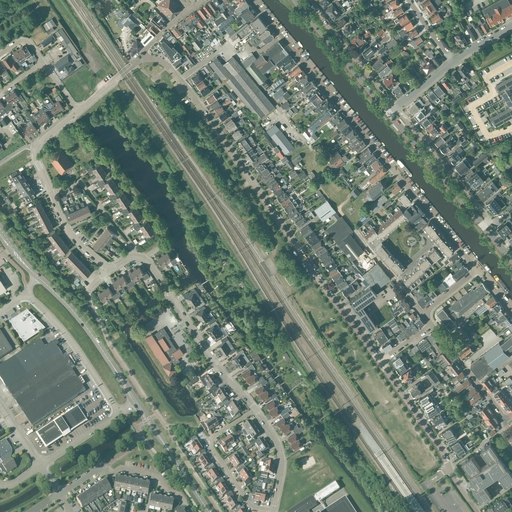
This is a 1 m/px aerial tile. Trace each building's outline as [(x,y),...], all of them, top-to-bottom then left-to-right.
[(162,0),(157,5),(170,20),(180,12),(183,9),(175,0),(162,0)] [(211,0),(207,3),(215,14),(216,13),(215,11),(217,10),(211,0)] [(221,0),(211,0),(216,6),(218,4),(220,8),(222,9),(224,8),(222,5),(223,5),(223,4),(224,3),(222,1),(221,0)] [(232,11),(245,0),(230,0),(232,1),(231,2),(230,2),(227,5),(230,9),(232,11)] [(235,20),(241,15),(239,13),(244,9),(243,8),(249,4),(245,0),(232,11),(230,9),(227,12),(230,16),(232,17),(235,20)] [(397,1),(396,0),(391,0),(384,5),(386,8),(390,5),(392,8),(399,4),(399,3),(399,2),(398,1),(397,1)] [(427,0),(422,4),(423,4),(422,5),(423,7),(425,7),(426,9),(439,0),(434,0),(433,0),(427,0)] [(439,0),(426,9),(427,11),(427,12),(428,14),(429,14),(437,10),(434,7),(442,2),(440,0),(439,0)] [(502,20),(505,19),(505,18),(511,13),(511,5),(511,4),(511,5),(507,0),(497,0),(482,9),(487,18),(486,18),(491,26),(502,20)] [(326,9),(326,10),(326,11),(328,13),(330,14),(342,5),(340,3),(335,7),(332,4),(326,9)] [(333,19),(334,19),(346,10),(343,6),(344,5),(345,4),(344,3),(342,5),(338,8),(330,14),(332,16),(331,17),(333,19)] [(213,13),(206,4),(202,6),(209,15),(217,25),(220,23),(225,20),(219,12),(216,13),(219,17),(216,18),(217,19),(214,21),(213,19),(214,18),(211,14),(213,13)] [(247,22),(257,14),(249,4),(243,8),(244,9),(239,13),(241,15),(247,22)] [(209,15),(202,6),(197,10),(207,24),(211,21),(217,29),(216,30),(218,33),(221,31),(219,28),(217,25),(209,15)] [(388,12),(385,15),(386,16),(387,17),(390,15),(391,16),(395,13),(397,17),(405,12),(404,11),(404,10),(403,9),(402,9),(401,7),(394,11),(392,9),(388,12)] [(434,23),(441,18),(439,15),(445,11),(443,7),(437,10),(438,12),(430,17),(434,23)] [(339,27),(340,27),(347,22),(345,18),(348,15),(347,15),(352,11),(350,8),(347,10),(345,12),(346,14),(336,22),(338,24),(338,25),(339,27)] [(224,18),(229,15),(225,10),(220,13),(224,18)] [(194,12),(188,16),(192,20),(191,22),(193,26),(194,25),(193,24),(195,23),(197,25),(198,25),(201,29),(203,27),(202,26),(204,24),(200,19),(194,12)] [(132,29),(139,23),(131,14),(127,19),(131,22),(128,25),(132,29)] [(157,21),(162,27),(167,22),(159,14),(157,16),(159,19),(157,21)] [(407,16),(406,14),(398,19),(397,18),(394,20),(396,23),(399,21),(402,25),(410,20),(409,19),(409,18),(408,17),(407,16)] [(456,23),(460,20),(457,14),(452,17),(456,23)] [(193,30),(191,27),(193,26),(191,22),(192,20),(188,16),(184,19),(188,24),(188,26),(190,29),(189,29),(191,31),(191,30),(192,31),(193,30)] [(219,28),(221,31),(235,20),(232,17),(230,16),(225,20),(220,23),(221,26),(219,28)] [(252,29),(256,34),(266,26),(258,16),(248,24),(247,22),(235,31),(235,32),(230,36),(229,37),(232,41),(239,36),(240,38),(252,29)] [(484,32),(489,29),(487,26),(485,22),(482,23),(478,17),(477,17),(479,20),(477,21),(479,24),(480,25),(484,32)] [(159,30),(162,27),(153,18),(150,21),(159,30)] [(52,19),(42,25),(45,31),(46,30),(52,26),(54,28),(57,26),(52,19)] [(181,22),(187,30),(189,32),(191,31),(189,29),(190,29),(188,26),(188,24),(184,19),(181,22)] [(399,33),(394,36),(396,39),(401,35),(405,33),(408,31),(407,30),(414,26),(412,24),(413,23),(412,22),(411,22),(410,21),(404,25),(406,28),(406,29),(404,30),(403,30),(399,32),(399,33)] [(479,36),(484,33),(479,24),(475,26),(473,21),(470,23),(473,28),(474,27),(479,36)] [(176,25),(182,32),(183,32),(186,37),(188,36),(185,32),(187,30),(181,22),(176,25)] [(345,34),(346,34),(347,36),(357,28),(354,24),(352,22),(348,25),(344,28),(345,28),(342,30),(344,32),(345,34)] [(154,35),(158,31),(151,23),(147,27),(154,35)] [(171,29),(178,39),(181,37),(179,35),(182,32),(176,25),(171,29)] [(46,30),(45,31),(48,34),(55,30),(54,28),(52,26),(46,30)] [(473,39),(478,36),(472,26),(468,28),(470,31),(469,32),(473,39)] [(138,37),(145,44),(154,36),(147,29),(145,27),(143,29),(144,31),(143,32),(142,32),(141,33),(141,34),(138,37)] [(254,43),(257,41),(261,38),(262,39),(271,32),(267,27),(258,34),(258,33),(253,36),(251,38),(247,42),(251,46),(254,43)] [(416,30),(415,28),(407,33),(407,32),(402,36),(404,39),(408,36),(410,39),(419,33),(418,33),(418,32),(417,30),(416,30)] [(61,29),(58,31),(67,45),(70,42),(61,29)] [(354,43),(358,47),(361,45),(364,43),(366,44),(368,42),(365,39),(372,34),(369,30),(361,37),(358,33),(351,39),(351,40),(351,41),(352,43),(354,43)] [(58,31),(55,33),(65,46),(67,45),(58,31)] [(175,37),(169,31),(164,35),(170,41),(173,43),(177,40),(174,37),(175,37)] [(192,42),(198,49),(203,45),(202,43),(199,40),(201,38),(200,36),(202,34),(199,31),(195,34),(197,38),(192,42)] [(462,46),(467,42),(464,38),(466,37),(462,31),(454,36),(460,47),(462,46)] [(275,37),(271,32),(262,39),(261,38),(257,41),(254,43),(256,45),(263,39),(266,43),(275,37)] [(53,42),(55,40),(52,36),(41,43),(44,48),(50,44),(51,46),(54,43),(53,42)] [(137,52),(144,45),(136,36),(133,38),(135,39),(132,42),(133,43),(131,46),(132,47),(131,49),(130,48),(127,51),(132,56),(136,52),(137,52)] [(422,38),(420,36),(414,40),(413,40),(410,42),(412,45),(413,44),(415,47),(416,47),(417,47),(417,46),(424,41),(423,40),(424,39),(422,38)] [(171,44),(163,37),(159,42),(159,44),(172,62),(181,55),(177,50),(171,44)] [(381,54),(397,41),(394,38),(384,46),(383,44),(377,49),(381,54)] [(362,52),(364,55),(364,56),(365,58),(366,58),(367,58),(370,55),(371,56),(376,52),(372,48),(379,42),(376,39),(369,44),(370,45),(362,52)] [(252,53),(241,62),(260,84),(260,83),(263,80),(265,79),(267,78),(263,73),(269,68),(288,53),(278,41),(256,59),(252,53)] [(70,42),(67,45),(74,54),(76,58),(79,56),(76,52),(77,52),(70,42)] [(182,50),(184,52),(186,51),(186,52),(187,51),(191,57),(194,54),(185,43),(182,46),(184,49),(182,50)] [(60,44),(47,52),(49,56),(62,48),(60,44)] [(67,45),(65,46),(71,56),(74,54),(67,45)] [(18,50),(26,61),(25,60),(29,57),(30,58),(33,56),(32,55),(30,52),(29,51),(27,53),(23,47),(18,50)] [(53,62),(66,54),(64,49),(50,58),(53,62)] [(17,59),(15,61),(18,66),(26,61),(18,50),(13,53),(17,59)] [(429,56),(437,66),(442,61),(438,58),(438,57),(437,55),(436,55),(434,56),(432,54),(433,53),(431,50),(426,54),(428,57),(429,56)] [(177,59),(172,63),(175,67),(184,61),(182,59),(185,56),(190,63),(188,65),(190,68),(196,64),(190,57),(191,57),(187,51),(186,52),(177,58),(177,59)] [(288,53),(269,68),(271,71),(273,69),(276,66),(277,65),(279,67),(292,58),(289,53),(288,53)] [(375,69),(376,69),(385,62),(382,58),(385,56),(383,54),(380,56),(381,57),(371,64),(373,66),(373,67),(374,69),(375,69)] [(67,56),(53,65),(59,73),(64,70),(68,76),(75,71),(72,67),(69,68),(67,66),(72,63),(67,56)] [(19,67),(18,66),(15,61),(13,63),(8,57),(3,60),(8,68),(11,66),(14,71),(19,67)] [(230,73),(216,57),(209,63),(223,80),(224,79),(258,119),(274,106),(265,95),(242,68),(233,75),(231,72),(230,73)] [(296,63),(293,58),(281,67),(285,72),(296,63)] [(387,64),(377,71),(379,73),(379,75),(380,76),(381,76),(382,76),(391,69),(388,65),(392,61),(391,59),(389,61),(386,63),(387,64)] [(423,61),(431,70),(435,67),(430,60),(427,62),(425,59),(423,61)] [(421,67),(426,74),(431,70),(423,61),(421,62),(423,65),(421,67)] [(212,69),(208,64),(203,67),(207,73),(212,69)] [(293,73),(295,76),(302,70),(298,65),(288,73),(290,76),(293,73)] [(463,76),(462,76),(465,79),(467,81),(469,79),(465,75),(469,72),(468,71),(469,71),(467,68),(466,69),(463,65),(462,65),(461,65),(459,67),(460,67),(457,69),(463,76)] [(4,76),(8,73),(5,68),(2,70),(0,66),(0,73),(1,72),(4,76)] [(398,68),(383,80),(389,87),(397,81),(394,77),(397,75),(396,75),(400,71),(403,69),(400,67),(398,69),(398,68)] [(205,72),(203,70),(192,78),(193,80),(193,82),(194,84),(196,83),(196,84),(203,79),(201,75),(205,72)] [(295,76),(294,77),(296,79),(294,81),(296,83),(306,74),(302,70),(295,76)] [(458,74),(455,70),(449,74),(455,82),(459,79),(462,82),(465,79),(462,76),(462,77),(459,73),(458,74)] [(269,83),(275,78),(272,75),(266,79),(269,83)] [(299,89),(311,80),(307,75),(303,78),(303,77),(295,84),(299,89)] [(491,117),(489,118),(492,123),(494,122),(496,126),(511,116),(511,94),(509,89),(511,86),(511,76),(506,80),(506,79),(502,81),(502,82),(499,84),(496,86),(500,94),(501,93),(509,107),(505,109),(506,110),(502,112),(501,112),(497,114),(498,114),(494,117),(493,116),(491,117)] [(198,89),(200,89),(200,90),(206,85),(204,82),(204,81),(205,82),(208,80),(207,77),(196,85),(198,87),(197,88),(198,89)] [(282,77),(271,86),(275,91),(286,82),(282,77)] [(442,81),(441,82),(446,89),(449,87),(452,90),(455,88),(452,84),(450,81),(449,82),(446,78),(444,80),(443,80),(442,81)] [(263,80),(260,83),(265,90),(271,86),(265,79),(263,80)] [(316,86),(311,81),(296,94),(297,95),(302,91),(304,93),(305,92),(306,93),(316,86)] [(400,82),(392,89),(395,92),(396,93),(395,94),(397,97),(404,91),(407,90),(404,86),(403,86),(400,82)] [(204,95),(210,91),(208,87),(209,88),(212,85),(211,83),(201,90),(202,92),(202,93),(202,95),(204,95)] [(435,87),(433,89),(442,99),(444,97),(443,95),(445,93),(438,85),(437,85),(435,86),(435,87)] [(273,94),(277,99),(278,98),(286,92),(282,87),(273,94)] [(311,99),(311,100),(318,95),(319,94),(322,92),(320,91),(317,88),(308,95),(311,99)] [(9,93),(14,100),(17,98),(19,101),(21,100),(22,102),(25,100),(21,95),(19,97),(14,90),(9,93)] [(208,102),(209,103),(210,103),(217,98),(214,95),(215,94),(215,95),(219,93),(217,90),(206,98),(208,100),(207,101),(208,102)] [(229,93),(235,99),(238,96),(233,90),(229,93)] [(429,92),(427,94),(435,104),(438,102),(436,100),(439,98),(432,90),(431,90),(430,90),(428,91),(429,92)] [(286,92),(278,98),(280,101),(284,98),(286,99),(290,96),(287,91),(286,92)] [(213,108),(214,108),(214,109),(221,104),(218,101),(219,100),(219,101),(223,98),(223,99),(226,96),(227,98),(230,96),(227,92),(221,96),(211,104),(212,106),(212,107),(213,108)] [(316,105),(326,98),(322,94),(323,93),(322,92),(319,94),(318,95),(311,100),(313,102),(314,102),(316,105)] [(13,108),(11,106),(16,103),(14,100),(9,93),(5,96),(7,100),(5,102),(11,110),(13,108)] [(54,104),(59,111),(64,108),(60,102),(62,100),(58,95),(56,97),(59,101),(54,104)] [(215,110),(216,112),(216,113),(217,114),(218,114),(218,115),(225,110),(223,107),(233,100),(231,97),(215,110)] [(424,104),(420,98),(408,108),(408,109),(408,110),(409,111),(410,111),(412,113),(424,104)] [(2,103),(0,99),(0,109),(0,110),(3,114),(6,112),(7,113),(11,110),(5,102),(2,103)] [(324,113),(332,105),(329,102),(327,100),(322,105),(321,104),(314,110),(316,112),(318,111),(321,115),(324,113)] [(47,103),(44,105),(48,110),(50,108),(54,114),(59,111),(54,104),(52,101),(48,103),(47,103)] [(287,101),(281,106),(284,109),(285,108),(287,111),(291,107),(289,105),(290,104),(287,101)] [(43,108),(38,111),(41,115),(46,122),(50,119),(46,112),(48,110),(44,105),(42,106),(43,108)] [(333,106),(324,113),(321,115),(311,123),(312,124),(309,128),(313,132),(317,128),(337,111),(333,106)] [(222,120),(223,121),(229,116),(227,113),(227,112),(228,111),(228,112),(232,109),(230,107),(219,116),(220,118),(220,119),(221,120),(222,120)] [(309,112),(312,110),(310,107),(304,113),(306,115),(309,112)] [(424,107),(414,115),(415,117),(415,118),(416,120),(418,120),(426,113),(424,110),(426,109),(424,107)] [(41,125),(46,122),(41,115),(38,111),(31,116),(35,121),(37,119),(41,125)] [(427,117),(419,122),(421,124),(421,125),(422,127),(423,127),(424,127),(435,118),(429,111),(425,115),(427,117)] [(232,116),(224,122),(227,127),(234,122),(232,119),(238,114),(236,112),(231,115),(232,116)] [(343,118),(338,112),(329,120),(334,126),(343,118)] [(32,123),(35,121),(31,116),(29,117),(30,120),(30,121),(26,123),(28,126),(32,133),(37,130),(32,123)] [(240,125),(241,124),(245,122),(242,118),(235,123),(234,122),(227,127),(230,132),(238,125),(238,126),(240,125)] [(348,124),(344,119),(336,125),(339,128),(337,130),(336,130),(331,134),(334,136),(339,132),(338,132),(348,124)] [(455,125),(459,130),(463,127),(459,121),(455,125)] [(441,128),(443,132),(451,126),(449,123),(444,127),(443,125),(437,129),(435,127),(437,125),(434,122),(433,124),(432,123),(425,129),(426,130),(425,131),(427,133),(428,133),(432,137),(439,132),(438,130),(441,128)] [(231,133),(236,140),(237,139),(239,141),(245,136),(246,137),(248,135),(243,128),(241,130),(239,129),(243,126),(241,124),(240,125),(231,133)] [(285,153),(293,147),(275,124),(267,131),(271,136),(271,135),(285,153)] [(339,133),(339,132),(334,136),(336,139),(340,135),(342,137),(352,128),(348,124),(341,130),(339,133)] [(28,136),(32,133),(28,126),(23,129),(20,125),(18,126),(21,132),(24,130),(28,136)] [(357,134),(353,129),(340,139),(342,141),(346,138),(348,141),(357,134)] [(441,136),(434,141),(438,146),(445,140),(443,138),(449,133),(447,130),(441,135),(441,136)] [(245,138),(238,143),(241,147),(253,139),(251,135),(247,138),(248,139),(246,140),(245,138)] [(362,140),(357,135),(350,141),(354,146),(362,140)] [(311,136),(307,139),(310,144),(315,140),(311,136)] [(442,148),(441,148),(441,150),(443,152),(444,152),(447,149),(447,150),(449,150),(450,149),(450,147),(454,144),(453,142),(455,140),(452,137),(441,146),(442,148)] [(253,139),(241,147),(244,151),(251,147),(249,144),(250,143),(250,144),(253,142),(254,141),(253,139)] [(463,147),(469,142),(466,139),(460,144),(463,147)] [(272,148),(276,145),(272,140),(268,143),(272,148)] [(358,152),(367,146),(362,140),(351,149),(353,151),(356,149),(358,152)] [(287,153),(289,156),(300,147),(298,144),(287,153)] [(388,144),(383,148),(399,167),(404,163),(388,144)] [(245,153),(248,157),(261,148),(259,146),(255,149),(255,150),(254,150),(253,148),(252,148),(245,153)] [(371,151),(368,147),(359,154),(359,155),(357,156),(359,159),(355,162),(357,165),(372,153),(371,151)] [(454,163),(454,164),(462,157),(460,154),(462,152),(461,150),(462,150),(460,147),(448,156),(452,160),(451,162),(452,163),(454,163)] [(258,156),(258,155),(257,154),(257,153),(259,154),(263,151),(261,148),(248,157),(251,161),(256,158),(258,157),(258,156)] [(61,149),(49,158),(61,175),(62,174),(63,175),(64,174),(63,174),(70,168),(70,167),(73,165),(61,149)] [(332,164),(341,156),(337,151),(328,158),(332,164)] [(257,159),(252,162),(255,167),(263,161),(261,159),(266,155),(264,152),(258,157),(256,158),(257,159)] [(376,159),(375,158),(376,157),(373,153),(365,160),(367,163),(364,165),(363,164),(359,168),(362,171),(376,159)] [(485,158),(487,156),(485,153),(473,163),(475,166),(485,158)] [(295,164),(302,158),(299,154),(292,160),(295,164)] [(259,172),(264,168),(266,166),(265,164),(270,160),(268,157),(263,161),(263,162),(256,167),(259,172)] [(345,163),(341,158),(332,164),(333,164),(330,166),(338,177),(343,173),(338,167),(342,163),(343,165),(345,163)] [(371,173),(382,165),(378,159),(365,169),(368,172),(368,171),(371,173)] [(463,160),(455,166),(461,173),(463,171),(464,172),(471,166),(467,162),(466,163),(464,161),(463,161),(463,160)] [(262,177),(270,171),(268,169),(274,165),(272,162),(266,166),(264,168),(264,169),(259,172),(262,177)] [(89,174),(94,171),(96,174),(103,169),(105,168),(104,167),(103,166),(102,167),(100,164),(93,168),(91,166),(86,169),(89,174)] [(387,170),(383,165),(379,168),(376,170),(378,171),(368,179),(372,183),(387,170)] [(271,172),(263,177),(266,182),(274,176),(272,174),(278,170),(276,167),(270,171),(271,172)] [(467,177),(465,179),(469,184),(487,170),(485,168),(480,172),(479,171),(477,173),(475,171),(473,172),(472,170),(465,175),(467,177)] [(105,172),(103,169),(96,174),(91,177),(93,179),(97,176),(99,179),(96,181),(99,185),(104,181),(101,178),(107,174),(106,174),(108,173),(107,172),(106,171),(105,172)] [(292,178),(298,174),(294,170),(289,174),(292,178)] [(487,170),(469,184),(474,189),(484,181),(482,179),(484,177),(483,176),(488,172),(487,170)] [(14,180),(11,183),(12,185),(24,177),(20,171),(17,173),(16,171),(10,174),(12,177),(14,180)] [(300,180),(306,175),(303,171),(297,175),(300,180)] [(274,177),(266,183),(270,187),(278,181),(277,179),(282,176),(280,172),(274,176),(274,177)] [(24,177),(12,185),(14,187),(17,184),(20,189),(28,183),(24,177)] [(106,185),(107,188),(108,188),(115,183),(117,182),(116,181),(115,182),(115,180),(113,181),(111,178),(105,183),(104,181),(99,185),(101,188),(106,185)] [(372,199),(374,198),(386,187),(380,180),(368,191),(366,194),(362,198),(365,202),(369,198),(372,199)] [(503,189),(510,183),(507,180),(500,186),(503,189)] [(477,193),(483,201),(498,189),(492,181),(488,184),(488,185),(477,193)] [(278,182),(270,188),(273,192),(281,186),(278,182)] [(23,193),(19,195),(21,197),(32,189),(28,183),(20,189),(23,193)] [(111,199),(116,196),(113,192),(118,188),(120,187),(119,186),(118,185),(117,186),(115,183),(108,188),(107,188),(103,191),(105,193),(109,190),(111,193),(108,195),(111,199)] [(397,183),(390,188),(393,191),(389,194),(391,196),(401,188),(399,185),(399,184),(398,183),(397,183)] [(281,187),(274,193),(277,197),(285,192),(283,189),(285,188),(287,186),(285,184),(281,187)] [(350,192),(355,198),(360,193),(356,187),(350,192)] [(32,189),(21,197),(22,199),(25,197),(28,200),(36,195),(32,189)] [(396,202),(398,204),(400,203),(409,196),(405,191),(398,197),(400,199),(396,202)] [(117,200),(119,203),(127,198),(128,197),(128,195),(127,196),(126,195),(125,195),(123,192),(117,197),(116,196),(111,199),(113,203),(117,200)] [(285,192),(277,198),(280,202),(288,197),(285,192)] [(387,198),(384,194),(374,201),(369,206),(374,212),(383,205),(381,204),(387,198)] [(496,195),(486,203),(489,208),(497,202),(496,201),(498,200),(499,199),(497,197),(496,195)] [(400,203),(398,204),(400,206),(403,203),(405,205),(412,200),(409,196),(400,203)] [(281,203),(284,207),(292,202),(289,197),(281,203)] [(116,207),(121,205),(123,208),(120,209),(123,213),(127,210),(125,206),(130,203),(132,202),(131,200),(131,201),(130,200),(129,200),(127,198),(119,203),(115,205),(116,207)] [(497,202),(489,208),(493,213),(503,205),(505,204),(501,199),(498,201),(497,202)] [(292,202),(284,208),(287,212),(292,209),(295,207),(298,205),(295,200),(292,203),(292,202)] [(336,212),(327,201),(327,200),(314,209),(323,221),(336,212)] [(29,211),(33,209),(35,211),(43,207),(40,202),(32,206),(28,209),(29,211)] [(82,207),(86,215),(91,213),(88,205),(85,206),(83,202),(80,203),(82,207)] [(293,209),(288,213),(291,217),(299,212),(301,211),(299,208),(303,205),(301,202),(298,205),(295,207),(292,209),(293,209)] [(429,219),(418,207),(414,202),(406,209),(404,211),(408,215),(415,224),(417,226),(419,228),(423,225),(422,224),(424,222),(429,219)] [(77,210),(81,218),(86,215),(82,207),(79,209),(77,204),(75,205),(77,210)] [(72,212),(75,220),(81,218),(77,210),(74,211),(72,206),(70,208),(72,212)] [(396,213),(402,220),(406,217),(398,206),(396,208),(398,210),(396,213)] [(36,214),(37,216),(45,212),(43,207),(35,211),(30,214),(32,216),(36,214)] [(129,214),(131,217),(139,212),(140,211),(139,210),(138,209),(137,210),(135,207),(128,211),(127,210),(123,213),(125,217),(129,214)] [(66,214),(70,222),(75,220),(72,212),(69,213),(67,209),(65,210),(67,214),(66,214)] [(300,212),(292,218),(295,223),(308,214),(311,212),(309,209),(302,214),(300,212)] [(308,214),(295,223),(298,227),(307,221),(305,219),(309,216),(311,215),(313,218),(315,217),(313,214),(311,211),(311,212),(308,214)] [(37,216),(33,219),(34,221),(39,219),(40,221),(40,222),(48,217),(45,212),(37,216)] [(141,215),(139,212),(131,217),(127,220),(128,222),(133,219),(135,222),(132,224),(134,227),(139,224),(137,220),(142,217),(144,216),(143,215),(142,215),(142,214),(141,215)] [(336,220),(340,217),(337,212),(332,215),(336,220)] [(389,213),(398,224),(402,220),(396,213),(393,215),(390,212),(389,213)] [(387,220),(394,227),(398,224),(389,213),(387,215),(390,217),(387,220)] [(37,226),(41,224),(43,227),(50,223),(48,217),(40,222),(40,221),(36,224),(37,226)] [(381,220),(389,231),(394,227),(387,220),(385,222),(382,219),(381,220)] [(498,228),(497,229),(504,238),(509,233),(511,234),(511,233),(511,227),(511,226),(511,225),(511,221),(510,219),(504,223),(503,222),(497,227),(498,228)] [(379,227),(385,234),(389,231),(381,220),(379,222),(382,224),(379,227)] [(141,228),(143,231),(150,226),(152,225),(151,224),(150,223),(149,224),(147,221),(140,225),(139,224),(134,227),(137,231),(141,228)] [(430,221),(422,227),(426,232),(433,225),(430,221)] [(43,227),(38,229),(39,231),(44,229),(45,232),(53,228),(50,223),(43,227)] [(300,230),(304,236),(312,230),(308,224),(300,230)] [(368,231),(375,238),(379,235),(370,224),(369,226),(371,229),(368,231)] [(379,235),(381,238),(385,234),(379,227),(376,229),(374,226),(373,227),(370,224),(379,235)] [(437,229),(433,225),(426,232),(429,236),(437,229)] [(143,231),(139,234),(140,236),(144,233),(146,236),(145,237),(146,240),(151,237),(150,234),(154,231),(155,230),(155,229),(154,229),(154,228),(152,229),(150,226),(143,231)] [(110,237),(112,235),(116,238),(117,236),(114,233),(107,227),(103,232),(110,237)] [(313,231),(305,237),(308,242),(323,231),(324,230),(323,228),(319,230),(315,233),(313,231)] [(429,236),(433,240),(440,234),(437,229),(429,236)] [(46,241),(49,238),(51,240),(58,235),(55,230),(48,236),(44,239),(46,241)] [(323,231),(308,242),(311,246),(320,240),(318,238),(323,234),(323,235),(326,233),(324,230),(323,231)] [(363,230),(361,231),(370,242),(375,238),(368,231),(366,233),(363,230)] [(106,242),(107,242),(108,239),(112,242),(114,240),(110,237),(103,232),(100,236),(106,242)] [(442,235),(440,234),(433,240),(434,241),(447,257),(454,250),(444,237),(442,235)] [(51,240),(47,243),(49,245),(53,242),(55,245),(62,240),(58,235),(51,240)] [(103,246),(105,244),(109,247),(110,245),(107,242),(106,242),(100,236),(96,241),(103,246)] [(55,245),(51,248),(52,250),(56,247),(58,249),(65,244),(62,240),(55,245)] [(312,247),(315,251),(323,245),(327,242),(326,241),(322,243),(320,240),(312,247)] [(105,251),(107,249),(103,246),(96,241),(92,245),(99,251),(101,248),(105,251)] [(327,242),(323,245),(315,251),(318,256),(327,249),(325,247),(329,245),(329,246),(332,244),(330,241),(327,243),(327,242)] [(374,249),(382,258),(389,252),(382,243),(374,249)] [(58,249),(54,252),(56,254),(60,251),(62,254),(69,249),(65,244),(58,249)] [(425,255),(431,262),(440,255),(433,247),(425,255)] [(327,250),(318,256),(322,261),(335,252),(336,251),(334,249),(331,251),(331,252),(329,253),(327,250)] [(63,262),(66,259),(69,261),(75,255),(71,251),(65,257),(61,261),(63,262)] [(167,263),(170,261),(173,265),(177,262),(174,257),(172,259),(167,252),(164,254),(163,253),(162,253),(161,254),(162,255),(167,263)] [(322,261),(325,266),(334,260),(332,257),(336,255),(335,252),(322,261)] [(382,258),(388,266),(389,265),(390,266),(398,260),(397,258),(395,259),(389,252),(382,258)] [(452,263),(460,257),(456,252),(449,258),(444,262),(447,265),(449,263),(451,261),(452,263)] [(79,259),(75,255),(69,261),(65,265),(67,267),(70,263),(73,265),(79,259)] [(167,263),(162,255),(159,257),(158,256),(157,257),(157,256),(156,257),(157,259),(160,263),(157,265),(160,270),(163,268),(162,266),(165,264),(168,268),(170,267),(167,263)] [(416,262),(419,265),(423,269),(431,262),(425,255),(416,262)] [(73,265),(69,269),(71,271),(74,267),(76,270),(77,270),(83,263),(79,259),(73,265)] [(325,267),(329,271),(337,265),(338,266),(341,264),(341,263),(344,261),(343,259),(336,263),(334,261),(325,267)] [(396,273),(395,274),(397,276),(405,269),(398,260),(390,266),(396,273)] [(76,270),(73,273),(75,275),(78,271),(80,274),(87,268),(83,263),(77,270),(76,270)] [(411,272),(420,282),(421,281),(419,278),(424,273),(427,276),(428,275),(423,269),(419,265),(411,272)] [(466,266),(465,266),(464,265),(456,272),(455,271),(455,272),(452,275),(450,272),(441,279),(447,287),(456,280),(466,272),(469,269),(468,268),(468,267),(467,266),(466,266)] [(139,277),(142,275),(144,280),(149,277),(146,272),(143,273),(139,266),(136,268),(135,267),(134,268),(133,268),(134,270),(139,277)] [(336,267),(329,272),(332,276),(343,268),(344,268),(343,266),(338,269),(336,267)] [(87,268),(80,274),(77,277),(79,279),(82,275),(85,278),(91,272),(87,268)] [(343,268),(332,276),(335,280),(342,275),(341,273),(345,271),(343,268)] [(128,281),(132,286),(136,283),(134,281),(137,279),(139,283),(142,282),(139,277),(134,270),(131,272),(130,271),(129,271),(128,272),(129,273),(132,278),(128,281)] [(411,272),(402,279),(411,289),(413,288),(411,285),(416,280),(418,283),(420,282),(411,272)] [(293,282),(288,274),(285,277),(290,284),(293,282)] [(343,276),(336,281),(338,285),(351,276),(350,274),(344,278),(343,276)] [(125,284),(128,288),(132,286),(128,281),(127,282),(123,275),(120,277),(119,276),(118,277),(117,276),(116,277),(117,279),(122,286),(125,284)] [(351,276),(338,285),(341,290),(349,285),(348,284),(354,280),(352,276),(351,277),(351,276)] [(363,287),(368,283),(362,276),(360,278),(362,281),(360,283),(363,287)] [(511,292),(499,278),(495,281),(511,301),(511,299),(511,292)] [(122,286),(117,279),(115,280),(114,279),(113,280),(112,280),(111,280),(112,282),(117,289),(120,287),(123,292),(125,290),(122,286)] [(446,287),(441,279),(436,283),(442,291),(443,289),(444,289),(446,288),(446,287)] [(482,283),(473,291),(473,292),(475,291),(481,297),(480,297),(481,298),(490,291),(482,283)] [(344,289),(342,291),(346,296),(355,289),(351,284),(344,289)] [(356,311),(370,330),(376,325),(364,307),(366,305),(364,303),(377,294),(370,285),(349,301),(356,311)] [(432,299),(433,298),(435,297),(435,296),(437,295),(429,285),(427,286),(430,290),(427,292),(432,299)] [(111,296),(114,300),(117,298),(114,293),(113,294),(108,287),(105,289),(104,288),(103,288),(102,289),(103,290),(108,298),(111,296)] [(188,304),(190,303),(196,299),(196,298),(199,296),(195,289),(188,293),(190,295),(185,299),(188,304)] [(103,290),(100,292),(99,291),(98,292),(98,291),(97,292),(98,294),(101,298),(98,300),(101,305),(104,303),(103,301),(106,299),(109,303),(111,302),(108,298),(103,290)] [(430,300),(431,299),(426,293),(424,295),(424,294),(420,290),(418,291),(421,295),(420,295),(427,303),(429,301),(429,302),(430,300)] [(440,316),(450,329),(455,325),(457,324),(454,320),(457,317),(459,315),(460,315),(464,312),(480,297),(481,297),(475,291),(473,292),(473,291),(472,290),(468,293),(468,292),(451,306),(445,311),(443,308),(437,313),(440,316)] [(418,291),(413,296),(422,307),(423,306),(425,305),(425,304),(427,303),(420,295),(421,295),(418,291)] [(205,303),(202,299),(200,296),(199,296),(196,298),(196,299),(190,303),(193,307),(198,304),(200,307),(205,303)] [(497,300),(493,296),(476,310),(480,314),(497,300)] [(406,299),(405,299),(404,298),(399,303),(400,305),(400,306),(397,308),(398,310),(408,302),(406,301),(407,300),(406,299)] [(498,301),(492,306),(495,311),(494,312),(493,311),(488,315),(490,318),(492,316),(493,316),(503,308),(498,301)] [(409,304),(408,302),(398,310),(400,312),(403,309),(404,309),(406,311),(411,307),(411,306),(411,305),(410,304),(409,304)] [(206,314),(204,311),(206,310),(204,305),(199,309),(200,311),(195,315),(198,320),(200,319),(200,318),(206,314)] [(501,318),(500,319),(498,321),(500,323),(509,315),(503,308),(493,316),(495,319),(499,316),(501,318)] [(24,344),(44,330),(44,328),(28,312),(26,312),(10,322),(24,344)] [(200,318),(200,319),(204,323),(209,320),(210,323),(215,319),(213,315),(210,317),(208,313),(206,314),(200,318)] [(419,328),(421,327),(421,326),(424,324),(424,322),(419,315),(416,318),(415,317),(416,316),(413,313),(410,316),(412,319),(419,328)] [(504,323),(507,326),(510,324),(511,322),(511,318),(510,316),(501,323),(503,325),(504,324),(503,323),(504,323)] [(387,323),(392,329),(398,325),(397,324),(398,323),(394,318),(387,323)] [(413,333),(419,328),(412,319),(409,321),(410,322),(409,323),(406,320),(405,321),(404,320),(403,321),(407,325),(407,324),(413,333)] [(219,329),(218,329),(219,328),(219,327),(218,326),(217,326),(217,325),(218,325),(215,320),(209,325),(211,327),(206,331),(209,336),(211,335),(211,334),(217,330),(219,329)] [(511,322),(510,324),(507,326),(502,330),(504,333),(506,331),(507,331),(509,329),(511,332),(511,322)] [(401,327),(408,336),(410,334),(411,335),(412,334),(412,333),(412,332),(407,326),(405,328),(401,323),(399,325),(401,327)] [(391,330),(377,340),(380,345),(389,339),(387,337),(401,327),(399,325),(398,325),(392,329),(392,330),(391,331),(391,330)] [(178,358),(184,354),(179,347),(176,349),(162,328),(152,335),(151,333),(145,338),(162,365),(163,365),(164,366),(163,367),(168,375),(177,370),(174,365),(180,361),(178,358)] [(382,329),(373,335),(377,340),(391,330),(389,328),(384,332),(382,329)] [(211,334),(214,339),(219,336),(221,338),(226,335),(223,331),(221,332),(219,329),(217,330),(211,334)] [(474,330),(469,334),(473,339),(478,336),(474,330)] [(0,358),(12,351),(0,331),(0,358)] [(435,342),(437,339),(432,332),(431,332),(429,334),(429,335),(427,336),(439,351),(441,349),(435,342)] [(471,364),(470,368),(479,379),(494,368),(510,356),(508,353),(511,349),(511,334),(503,342),(502,342),(500,344),(496,344),(471,364)] [(223,343),(216,347),(219,351),(228,346),(231,344),(226,337),(221,340),(223,343)] [(432,344),(426,337),(425,338),(423,338),(422,339),(431,352),(435,357),(436,355),(429,346),(432,344)] [(430,354),(431,352),(422,339),(420,341),(420,342),(418,344),(423,350),(425,348),(430,354)] [(53,342),(45,347),(40,340),(0,366),(0,378),(32,426),(85,391),(53,342)] [(386,351),(394,345),(390,340),(382,346),(382,348),(383,349),(384,349),(386,351)] [(228,346),(219,351),(222,356),(228,352),(230,354),(236,351),(231,344),(228,346)] [(464,359),(470,354),(470,355),(474,352),(470,346),(466,349),(460,354),(461,355),(462,357),(462,356),(464,359)] [(238,355),(232,359),(235,364),(246,356),(244,352),(242,349),(237,353),(238,355)] [(442,357),(444,359),(450,355),(446,350),(436,358),(438,360),(442,357)] [(392,361),(394,364),(393,365),(395,367),(396,367),(404,362),(404,361),(402,358),(404,356),(402,354),(392,361)] [(446,361),(441,365),(443,367),(448,364),(453,359),(450,355),(444,359),(446,361)] [(246,356),(235,364),(238,368),(244,364),(246,366),(251,363),(250,360),(249,360),(246,356)] [(447,371),(449,373),(458,366),(454,361),(449,365),(452,369),(451,370),(450,369),(447,371)] [(398,371),(399,371),(400,373),(408,368),(404,362),(396,367),(397,368),(396,369),(398,371)] [(249,370),(242,374),(245,379),(253,375),(251,371),(255,368),(252,364),(247,367),(249,370)] [(454,371),(456,375),(462,370),(458,366),(449,373),(451,375),(453,373),(453,372),(454,371)] [(404,380),(405,380),(405,381),(414,375),(413,375),(418,371),(416,368),(413,370),(411,368),(401,375),(403,377),(403,378),(404,380)] [(502,368),(497,372),(501,376),(506,372),(502,368)] [(426,374),(433,383),(435,385),(440,381),(431,370),(426,374)] [(466,376),(462,371),(454,378),(456,380),(459,378),(461,380),(466,376)] [(258,380),(260,383),(261,383),(265,380),(262,376),(260,377),(259,376),(259,377),(256,373),(247,380),(250,385),(258,380)] [(211,375),(209,377),(207,374),(199,380),(204,387),(207,385),(214,380),(211,375)] [(485,387),(489,392),(495,387),(492,384),(494,383),(498,380),(499,380),(501,378),(499,376),(496,378),(497,378),(495,379),(485,387)] [(491,379),(491,380),(490,381),(488,378),(482,382),(485,387),(495,379),(493,377),(491,379)] [(468,378),(461,384),(457,387),(456,388),(453,390),(455,393),(462,388),(465,385),(466,387),(472,383),(468,378)] [(261,383),(263,385),(262,385),(255,390),(258,395),(266,391),(264,387),(266,385),(265,384),(268,382),(266,379),(265,380),(261,383)] [(209,394),(213,392),(217,389),(215,387),(217,385),(214,380),(207,385),(210,390),(207,392),(209,394)] [(415,387),(411,390),(415,395),(419,392),(419,393),(425,389),(420,382),(414,386),(415,387)] [(473,396),(478,391),(475,386),(474,387),(472,385),(468,388),(470,390),(466,393),(463,396),(466,399),(468,399),(473,396)] [(218,399),(226,394),(223,389),(220,391),(219,388),(217,389),(213,392),(213,393),(211,394),(213,398),(217,396),(218,399)] [(506,393),(502,389),(494,395),(497,400),(506,393)] [(271,396),(272,398),(277,395),(275,393),(273,394),(272,392),(269,394),(267,391),(260,396),(263,401),(271,396)] [(481,398),(483,397),(479,392),(470,400),(473,405),(477,402),(479,404),(483,401),(481,398)] [(422,405),(423,405),(432,398),(428,393),(419,400),(420,401),(420,403),(421,405),(422,405)] [(501,404),(502,403),(509,398),(506,393),(497,400),(501,404)] [(215,401),(220,408),(224,406),(228,403),(227,400),(229,399),(226,394),(218,399),(215,401)] [(270,411),(277,406),(280,404),(278,401),(279,400),(276,396),(277,395),(272,398),(273,400),(266,405),(270,411)] [(502,403),(505,408),(511,401),(511,399),(510,397),(509,398),(502,403)] [(425,411),(427,411),(436,405),(432,399),(423,406),(424,408),(424,409),(425,411)] [(226,408),(228,407),(231,411),(239,406),(236,402),(233,403),(232,401),(228,403),(224,406),(226,408)] [(479,411),(482,415),(490,409),(487,405),(479,411)] [(233,417),(235,416),(242,411),(239,406),(231,411),(229,413),(232,417),(233,417)] [(428,412),(429,414),(429,415),(430,416),(431,416),(431,417),(439,411),(436,406),(428,412)] [(46,447),(48,446),(86,421),(77,407),(37,434),(46,447)] [(273,417),(283,411),(282,409),(279,411),(277,407),(269,412),(273,417)] [(494,413),(490,409),(482,415),(486,419),(486,420),(493,414),(494,413)] [(288,411),(282,415),(284,418),(276,423),(280,428),(287,424),(287,423),(290,421),(288,418),(287,417),(290,415),(288,411)] [(209,421),(214,428),(218,425),(217,422),(219,421),(216,415),(214,412),(211,414),(213,417),(209,421)] [(441,413),(432,420),(435,425),(444,418),(441,413)] [(493,414),(486,420),(486,419),(483,422),(484,424),(486,422),(488,425),(496,418),(493,414)] [(444,418),(435,425),(439,430),(448,424),(446,421),(448,419),(447,417),(444,418)] [(488,425),(491,429),(500,422),(496,418),(488,425)] [(207,429),(209,431),(214,428),(209,421),(204,424),(203,423),(201,425),(205,430),(207,429)] [(245,429),(242,431),(243,433),(254,426),(251,421),(243,426),(245,429)] [(292,429),(294,431),(299,428),(297,425),(294,426),(294,425),(291,427),(289,424),(281,429),(285,434),(292,429)] [(243,433),(244,435),(247,433),(249,436),(257,430),(254,426),(243,433)] [(295,434),(288,438),(291,444),(299,439),(296,436),(299,434),(299,433),(303,430),(301,426),(299,428),(294,431),(295,434)] [(442,432),(442,433),(442,434),(443,436),(444,436),(446,438),(455,431),(451,426),(450,427),(442,432)] [(249,441),(248,442),(250,445),(256,441),(254,439),(260,435),(257,430),(249,436),(250,438),(248,439),(249,441)] [(448,443),(449,443),(459,436),(457,434),(457,433),(455,431),(446,438),(447,440),(447,441),(448,443)] [(235,445),(238,443),(236,439),(232,434),(232,433),(229,435),(230,436),(225,439),(230,446),(235,443),(235,445)] [(190,446),(193,450),(200,445),(197,441),(198,441),(196,438),(191,441),(193,444),(190,446)] [(226,449),(230,446),(225,439),(221,442),(224,446),(221,448),(225,453),(227,451),(226,449)] [(251,447),(255,445),(258,449),(266,444),(263,439),(257,443),(256,441),(250,445),(251,447)] [(460,439),(451,445),(451,446),(451,447),(452,448),(453,448),(455,450),(467,442),(466,440),(463,442),(460,439)] [(1,442),(0,442),(0,458),(7,454),(12,451),(10,447),(9,448),(6,444),(7,443),(5,440),(1,442)] [(298,440),(295,442),(291,445),(294,451),(302,446),(304,444),(303,442),(300,444),(298,440)] [(457,455),(458,455),(458,456),(466,450),(467,451),(469,449),(468,449),(466,447),(472,444),(470,441),(467,442),(455,450),(456,452),(455,454),(457,455)] [(482,503),(492,496),(483,484),(498,474),(506,486),(511,481),(511,473),(491,443),(481,450),(489,461),(480,468),(472,456),(462,463),(470,475),(471,480),(470,481),(472,485),(473,491),(482,503)] [(258,456),(257,456),(259,459),(265,455),(263,452),(269,449),(266,444),(258,449),(259,452),(257,453),(258,456)] [(199,453),(200,455),(204,452),(205,452),(204,449),(203,450),(200,445),(193,450),(195,455),(199,453)] [(201,465),(208,460),(206,456),(206,455),(204,452),(200,455),(198,456),(199,457),(198,458),(198,459),(198,460),(201,465)] [(235,453),(227,458),(229,461),(230,460),(233,465),(240,460),(237,455),(235,453)] [(2,464),(0,465),(0,468),(2,472),(1,472),(3,471),(5,474),(7,473),(16,467),(11,458),(10,459),(7,454),(0,458),(0,459),(3,463),(2,464)] [(235,469),(236,472),(241,469),(244,467),(243,464),(246,462),(243,457),(240,460),(233,465),(235,469)] [(270,463),(270,460),(263,459),(263,460),(262,460),(261,463),(263,463),(263,467),(274,469),(275,464),(270,463)] [(209,470),(214,466),(212,464),(211,464),(208,460),(201,465),(205,470),(205,471),(206,470),(208,469),(209,470)] [(210,479),(218,474),(215,469),(214,466),(209,470),(207,470),(208,471),(207,472),(207,473),(210,479)] [(262,467),(260,475),(267,477),(268,473),(273,475),(274,469),(263,467),(262,467)] [(241,469),(236,472),(238,475),(239,474),(242,478),(249,474),(246,469),(243,471),(241,469)] [(213,483),(215,485),(218,483),(223,480),(221,477),(220,478),(218,474),(210,479),(213,483)] [(244,483),(246,486),(251,483),(249,480),(252,478),(249,474),(242,478),(244,483)] [(116,476),(114,487),(120,489),(122,478),(116,476)] [(106,493),(111,489),(105,480),(100,483),(106,493)] [(219,492),(227,487),(224,483),(223,480),(218,483),(215,485),(219,492)] [(144,482),(142,493),(148,494),(150,483),(144,482)] [(95,486),(102,496),(106,493),(100,483),(95,486)] [(317,501),(319,503),(339,490),(338,488),(335,484),(335,483),(315,496),(317,501)] [(91,490),(97,499),(102,496),(95,486),(91,490)] [(222,497),(225,495),(227,497),(232,494),(230,491),(229,492),(227,487),(219,492),(222,497)] [(254,500),(259,501),(261,489),(253,488),(252,495),(255,495),(254,500)] [(261,489),(259,501),(264,503),(265,497),(268,498),(270,491),(267,490),(266,491),(262,490),(262,489),(261,489)] [(86,493),(92,502),(97,499),(91,490),(86,493)] [(81,496),(87,505),(92,502),(86,493),(81,496)] [(225,502),(228,506),(236,501),(233,497),(234,497),(232,494),(227,497),(229,500),(225,502)] [(157,497),(151,495),(149,506),(155,508),(157,497)] [(81,496),(76,499),(82,508),(87,505),(81,496)] [(322,511),(354,511),(345,497),(322,511)] [(309,511),(316,506),(311,498),(288,511),(309,511)] [(493,509),(489,511),(508,511),(511,509),(511,508),(509,504),(511,502),(509,498),(502,503),(503,503),(494,510),(493,509)] [(166,510),(172,511),(174,500),(168,499),(166,510)] [(231,511),(234,508),(236,511),(238,510),(241,508),(239,505),(239,506),(236,501),(228,506),(231,511)]
